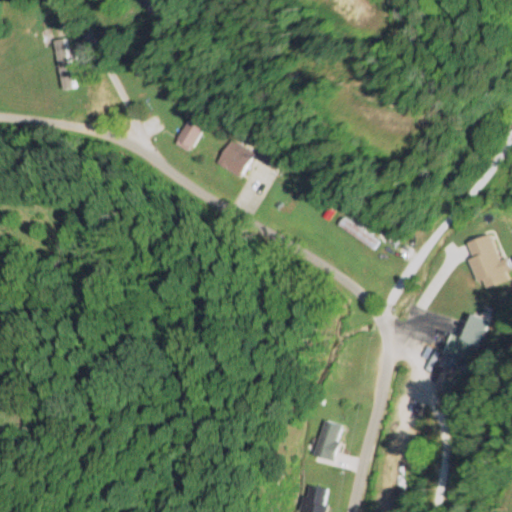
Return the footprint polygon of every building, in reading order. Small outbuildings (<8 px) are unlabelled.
[(135,0),(140,12),(157,7),(155,0),(135,0)] [(174,144),(191,151),(200,127),(183,120),(174,144)] [(238,176),(250,155),(277,170),(285,156),(261,142),(255,153),(229,138),(214,163),(238,176)] [(376,241),(340,218),(336,224),(372,247),(376,241)] [(424,309),(456,319),(467,285),(445,278),(438,300),(428,297),(424,309)] [(450,333),(443,352),(474,363),(490,319),(469,312),(460,337),(450,333)] [(342,424),(323,420),(314,455),(333,460),(342,424)] [(324,511),(327,488),(306,485),(303,511),(309,511),(308,511),(324,511)]
